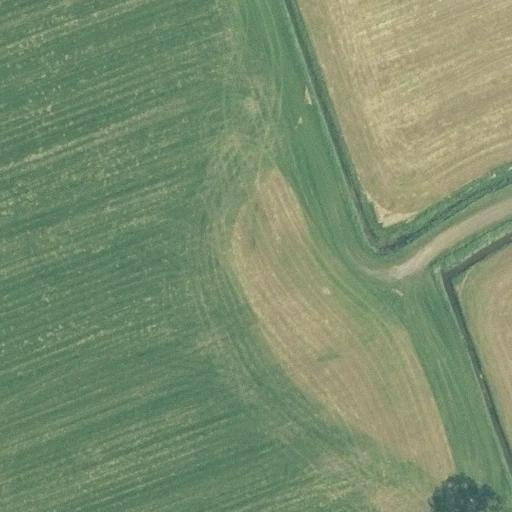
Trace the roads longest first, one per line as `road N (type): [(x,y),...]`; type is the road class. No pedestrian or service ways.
road 1 (track): [(257,0),(355,260),(367,271),(394,273),(511,208)]
road 2 (track): [(504,511),(415,263)]
